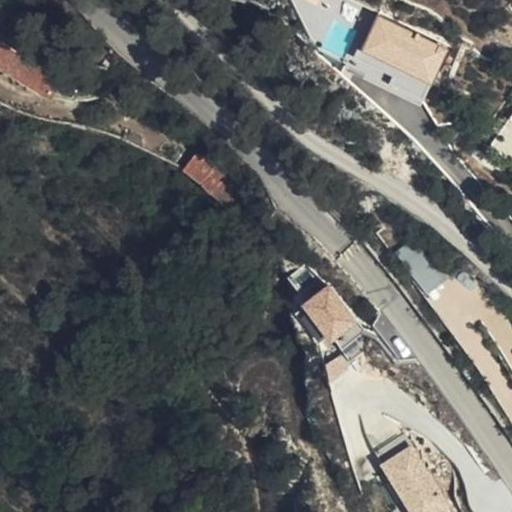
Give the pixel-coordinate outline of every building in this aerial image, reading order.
[(360,52),(386,63),(378,82),(424,102),(450,42),(378,10),(360,52)] [(0,65),(52,99),(63,83),(0,42),(0,65)] [(511,107),(492,134),(511,147),(511,107)] [(195,153),(183,170),(225,199),(237,182),(195,153)] [(330,346),(362,326),(333,281),(302,301),(330,346)] [(410,511),(455,511),(415,442),(381,462),(410,511)]
